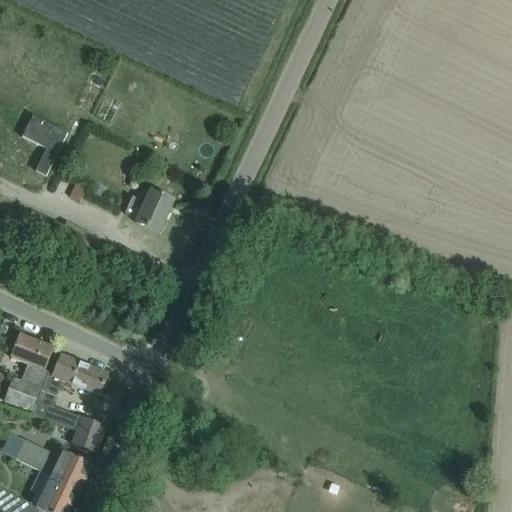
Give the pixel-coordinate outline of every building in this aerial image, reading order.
[(89,188),(77,182),(69,197),(81,203),(89,188)] [(94,184),(89,194),(101,201),(107,191),(94,184)] [(174,202),(150,191),(144,204),(132,198),(124,215),(136,221),(135,223),(159,234),(174,202)] [(57,241),(84,255),(93,237),(66,223),(64,228),(32,212),(20,235),(52,251),(57,241)] [(40,390),(41,390),(48,373),(44,372),(53,350),(19,336),(10,359),(30,367),(23,385),(13,381),(4,403),(31,412),(40,390)] [(53,374),(48,373),(41,390),(30,416),(75,432),(70,445),(95,455),(105,429),(52,408),(62,382),(99,397),(108,375),(60,356),(53,374)] [(15,460),(51,477),(52,474),(69,482),(67,487),(79,493),(92,466),(63,452),(57,463),(46,458),(48,454),(24,442),(16,438),(7,455),(16,459),(15,460)] [(41,511),(70,511),(79,493),(67,487),(69,482),(52,474),(51,477),(51,478),(35,509),(39,511),(41,511)] [(0,511),(38,511),(39,511),(35,509),(0,490),(0,511)]
